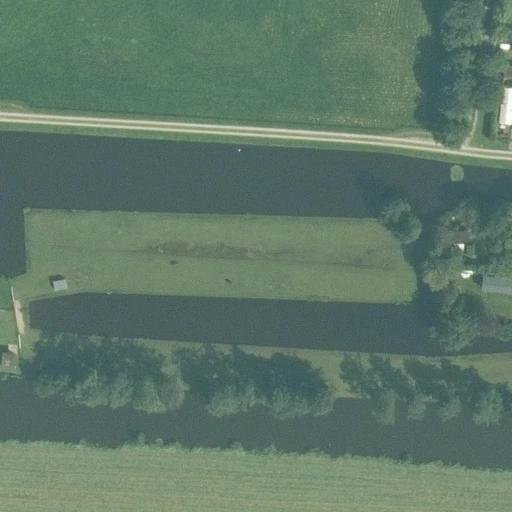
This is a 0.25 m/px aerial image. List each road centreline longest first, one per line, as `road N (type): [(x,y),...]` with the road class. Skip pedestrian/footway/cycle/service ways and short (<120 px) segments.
road 1 (track): [(511,154),(0,119)]
road 2 (track): [(483,0),(476,122),(461,149)]
